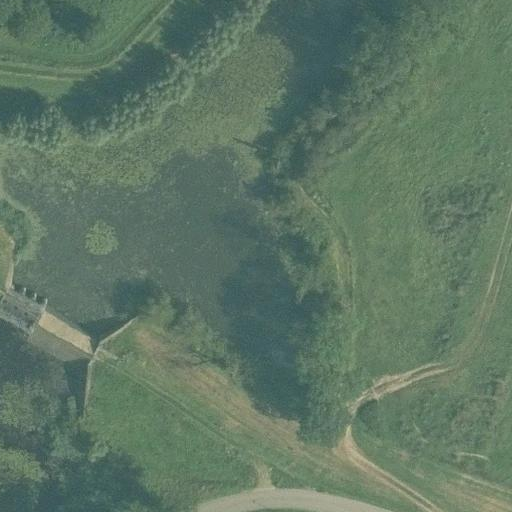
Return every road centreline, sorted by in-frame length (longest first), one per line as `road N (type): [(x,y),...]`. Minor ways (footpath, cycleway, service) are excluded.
road 1 (track): [(179,0),(128,54),(88,70),(0,67)]
road 2 (unclassified): [(205,511),(267,497),(355,511)]
road 3 (track): [(339,426),(339,448),(429,511)]
